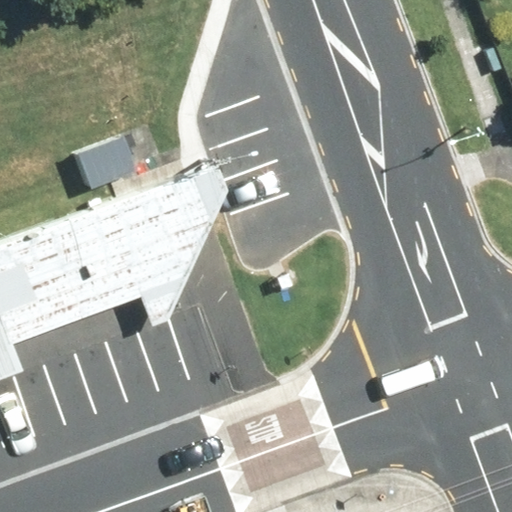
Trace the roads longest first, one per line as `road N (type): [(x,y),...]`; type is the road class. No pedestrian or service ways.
road 1 (tertiary): [(464,382),(431,329),(381,191),(371,114),(328,0)]
road 2 (tertiary): [(112,511),(464,382)]
